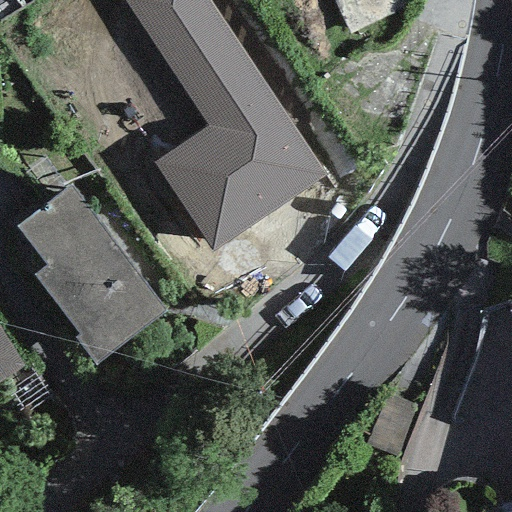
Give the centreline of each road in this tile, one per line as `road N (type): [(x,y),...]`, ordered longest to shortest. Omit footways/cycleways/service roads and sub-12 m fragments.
road 1 (tertiary): [(243,511),(389,316),(469,183),(511,0)]
road 2 (residential): [(117,452),(0,275)]
road 3 (residential): [(117,452),(231,347)]
